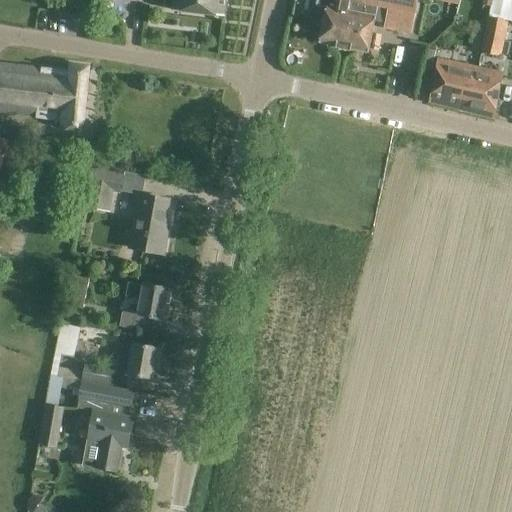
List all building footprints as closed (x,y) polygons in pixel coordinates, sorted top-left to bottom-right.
[(164,0),(163,8),(173,9),(172,10),(224,16),(226,0),(164,0)] [(364,0),(317,0),(316,6),(326,8),(319,41),(336,45),(336,48),(337,48),(338,44),(341,42),(344,29),(350,30),(352,21),(346,20),(350,0),(364,3),(364,0)] [(338,44),(337,48),(351,51),(351,48),(368,52),(375,21),(385,23),(384,28),(411,34),(418,0),(437,0),(443,1),(443,0),(364,0),(364,3),(350,0),(346,20),(352,21),(350,30),(344,29),(341,42),(338,44)] [(507,20),(511,21),(511,1),(509,1),(509,0),(492,0),(489,17),(507,20)] [(507,20),(489,17),(481,54),(485,34),(503,38),(507,20)] [(507,20),(503,38),(485,34),(481,54),(500,56),(507,20)] [(478,68),(438,59),(430,102),(460,110),(463,95),(463,96),(464,91),(468,92),(469,85),(471,85),(475,67),(478,68)] [(70,71),(0,62),(0,113),(63,120),(63,128),(82,130),(89,67),(71,65),(70,71)] [(501,73),(478,68),(475,67),(471,85),(469,85),(468,92),(464,91),(463,96),(463,95),(460,110),(494,119),(501,73)] [(0,220),(20,143),(0,138),(0,220)] [(125,175),(124,175),(91,169),(88,187),(85,186),(81,206),(111,211),(114,193),(122,194),(125,175)] [(130,247),(163,253),(167,234),(162,233),(169,200),(140,194),(130,247)] [(90,279),(73,275),(63,323),(71,324),(73,314),(82,315),(90,279)] [(169,289),(130,281),(128,296),(141,298),(138,313),(123,310),(120,326),(148,331),(150,316),(163,319),(164,316),(168,317),(170,305),(166,305),(169,289)] [(55,354),(73,357),(79,328),(61,324),(55,354)] [(158,348),(133,343),(133,346),(122,344),(117,372),(152,378),(158,348)] [(85,363),(82,381),(110,387),(113,368),(85,363)] [(110,387),(82,381),(81,382),(63,378),(52,376),(51,380),(40,445),(57,448),(64,406),(59,405),(62,387),(81,390),(79,398),(109,404),(112,388),(110,387)] [(133,418),(93,411),(84,465),(116,471),(121,446),(128,447),(133,418)]
